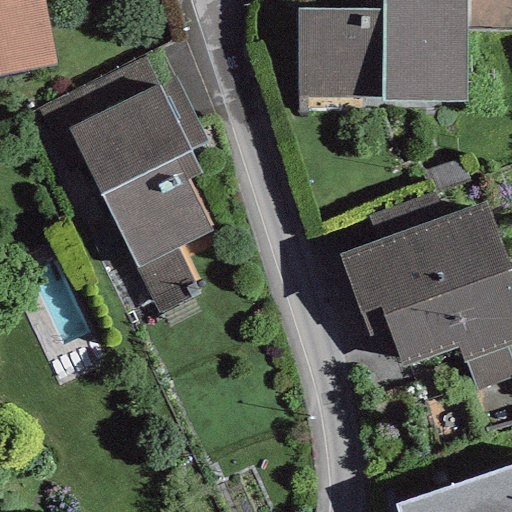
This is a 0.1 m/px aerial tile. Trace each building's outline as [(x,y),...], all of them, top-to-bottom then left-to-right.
[(0,0),(0,82),(55,71),(40,0),(0,0)] [(473,0),(311,0),(310,112),(473,113),(473,0)] [(160,94),(73,140),(144,274),(231,228),(195,160),(160,94)] [(511,204),(350,263),(392,379),(511,335),(511,204)] [(511,511),(511,476),(409,511),(511,511)]
